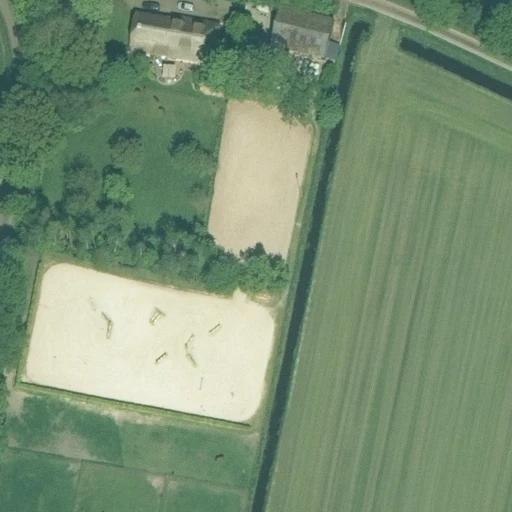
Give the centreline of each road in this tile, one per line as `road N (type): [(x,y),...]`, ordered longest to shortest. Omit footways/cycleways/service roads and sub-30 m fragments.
road 1 (unclassified): [(0,208),(18,95),(5,0)]
road 2 (track): [(357,0),(511,66)]
